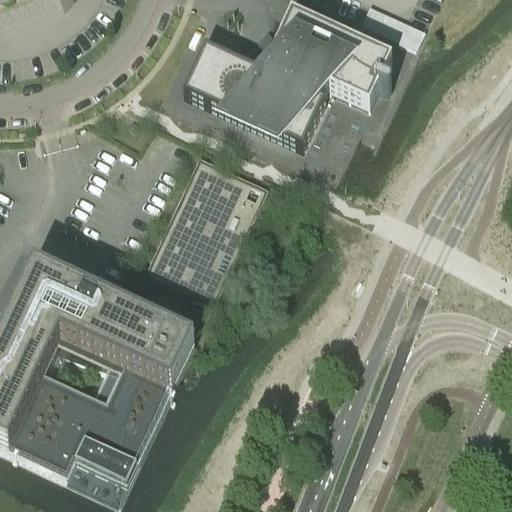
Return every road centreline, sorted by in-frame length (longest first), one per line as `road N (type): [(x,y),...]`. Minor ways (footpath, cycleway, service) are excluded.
road 1 (unclassified): [(491,145),(421,247),(316,511)]
road 2 (unclassified): [(340,511),(491,145)]
road 3 (residential): [(0,105),(56,100),(101,75),(137,38),(156,0)]
